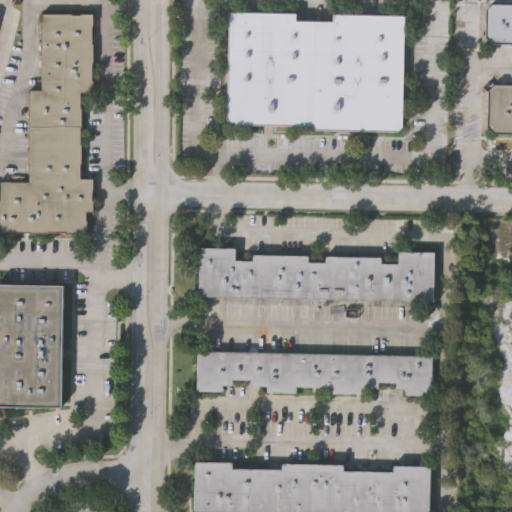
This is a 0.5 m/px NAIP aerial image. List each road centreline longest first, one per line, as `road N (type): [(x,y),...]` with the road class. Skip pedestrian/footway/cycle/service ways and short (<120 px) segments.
road 1 (tertiary): [(158,511),(162,0)]
road 2 (tertiary): [(139,0),(137,511)]
road 3 (residential): [(142,193),(511,199)]
road 4 (residential): [(16,511),(49,482),(158,467)]
